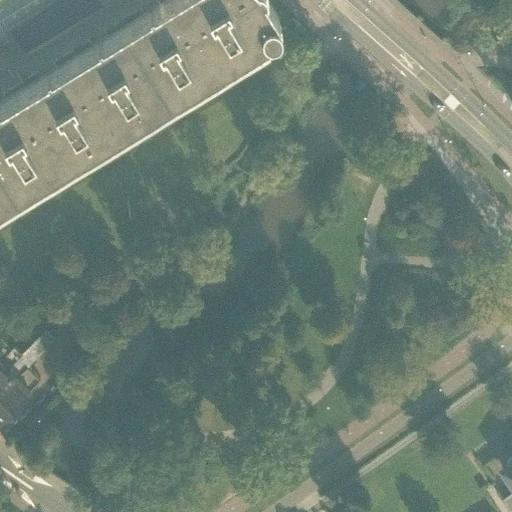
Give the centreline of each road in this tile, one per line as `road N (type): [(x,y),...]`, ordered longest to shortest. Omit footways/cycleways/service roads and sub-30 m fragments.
road 1 (residential): [(279,511),(511,343)]
road 2 (tertiary): [(318,0),(511,185)]
